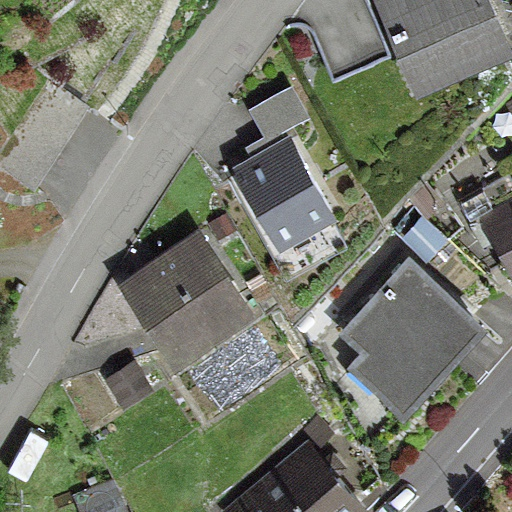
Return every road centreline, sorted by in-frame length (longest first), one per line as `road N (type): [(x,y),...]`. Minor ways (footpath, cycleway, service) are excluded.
road 1 (residential): [(0,396),(135,172),(260,0)]
road 2 (residential): [(511,396),(409,511)]
